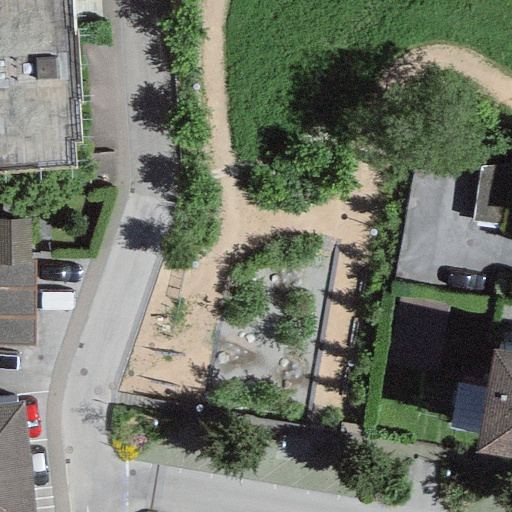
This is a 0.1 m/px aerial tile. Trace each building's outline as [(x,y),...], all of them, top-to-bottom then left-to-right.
[(0,0),(0,166),(72,163),(71,138),(76,138),(74,94),(78,94),(75,29),(69,29),(67,0),(0,0)] [(0,336),(35,337),(36,204),(0,204),(0,336)] [(399,327),(451,328),(451,292),(399,291),(399,327)] [(511,348),(491,345),(473,448),(511,454),(511,348)] [(36,511),(25,399),(0,401),(0,511),(36,511)]
